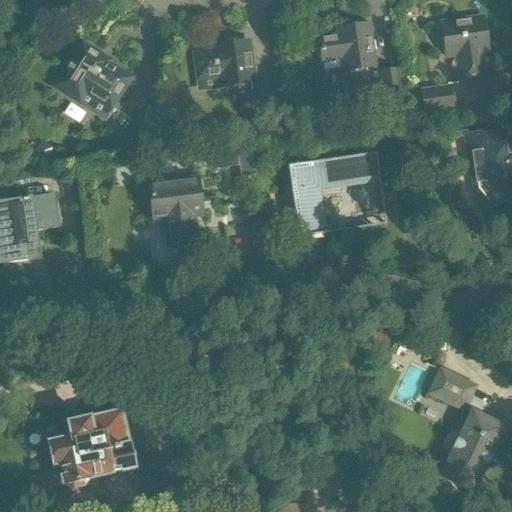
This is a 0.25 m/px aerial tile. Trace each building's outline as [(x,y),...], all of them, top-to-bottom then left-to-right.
[(485,80),(480,42),(486,41),(482,16),(463,18),(463,19),(440,22),(444,57),(455,56),(455,59),(452,62),(451,66),(453,70),(457,72),(459,83),(485,80)] [(364,25),(362,22),(351,23),(350,27),(346,28),(346,34),(317,38),(321,62),(340,59),(341,71),(374,66),(368,25),(364,25)] [(60,85),(58,88),(92,110),(96,104),(106,110),(109,104),(127,78),(108,66),(95,58),(97,55),(92,52),(79,44),(74,53),(64,68),(67,70),(69,71),(60,85)] [(253,82),(248,46),(192,53),(195,79),(217,76),(218,87),(243,83),(244,93),(247,115),(280,111),(277,88),(254,91),(253,82)] [(380,100),(387,100),(402,97),(398,69),(376,72),(380,100)] [(423,112),(451,108),(448,86),(420,90),(423,112)] [(402,97),(387,100),(389,120),(404,118),(402,97)] [(509,157),(505,132),(480,135),(479,134),(464,136),(467,160),(469,159),(471,178),(476,178),(478,189),(486,199),(485,200),(482,203),(480,207),(481,211),(483,215),(482,215),(490,225),(504,214),(505,216),(511,216),(511,176),(511,175),(510,169),(511,169),(511,168),(508,168),(506,159),(510,159),(510,157),(509,157)] [(234,147),(239,179),(253,177),(249,145),(235,147),(234,147)] [(237,167),(234,147),(206,151),(209,171),(237,167)] [(297,238),(312,235),(385,225),(374,154),(286,166),(297,238)] [(196,242),(192,215),(197,215),(195,200),(199,200),(196,178),(147,185),(152,221),(164,219),(167,246),(196,242)] [(56,227),(51,196),(27,199),(27,200),(18,201),(18,200),(0,202),(0,263),(26,260),(24,244),(36,242),(34,230),(56,227)] [(480,412),(481,409),(480,405),(477,403),(468,399),(474,387),(439,371),(428,394),(463,411),(463,410),(470,413),(461,432),(455,431),(449,433),(445,437),(442,442),(442,448),(444,454),(449,458),(439,478),(472,493),(485,466),(484,464),(483,464),(487,456),(488,456),(490,455),(503,428),(478,416),(480,412)] [(183,410),(198,398),(181,377),(166,388),(183,410)] [(71,440),(49,445),(53,465),(52,466),(51,467),(51,468),(50,469),(50,470),(50,471),(49,472),(49,473),(49,474),(49,475),(50,476),(50,477),(50,478),(51,479),(51,480),(52,481),(53,482),(54,483),(55,484),(56,484),(57,484),(58,485),(63,484),(63,485),(71,490),(84,487),(89,479),(132,469),(131,467),(136,461),(134,453),(127,449),(118,408),(86,415),(87,422),(68,426),(71,440)] [(318,511),(345,466),(319,451),(291,499),(282,502),(272,511),(271,511),(318,511)]
